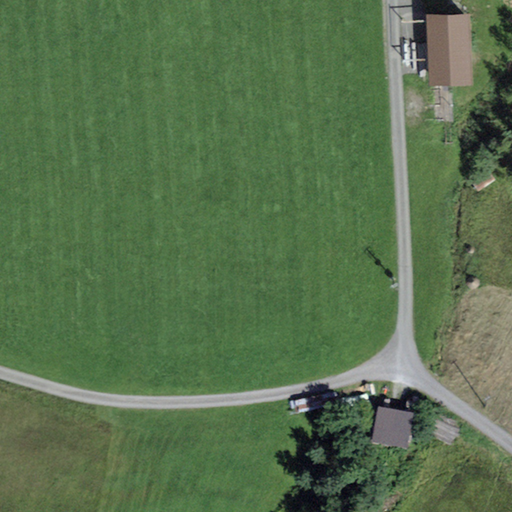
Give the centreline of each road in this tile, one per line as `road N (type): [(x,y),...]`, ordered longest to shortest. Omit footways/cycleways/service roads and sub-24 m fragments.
road 1 (unclassified): [(0,372),(92,397),(179,401),(303,389),(406,364)]
road 2 (unclassified): [(392,0),(406,364)]
road 3 (unclassified): [(406,364),(511,439)]
